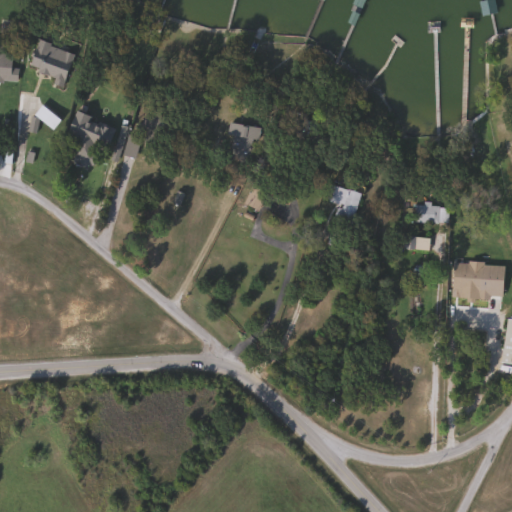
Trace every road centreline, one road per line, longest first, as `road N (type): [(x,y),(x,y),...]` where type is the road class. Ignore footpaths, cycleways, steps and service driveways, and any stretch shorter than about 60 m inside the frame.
road 1 (residential): [(378,511),(231,358),(0,371)]
road 2 (residential): [(0,181),(36,193),(231,358)]
road 3 (residential): [(320,449),(424,458),(469,443),(511,413)]
